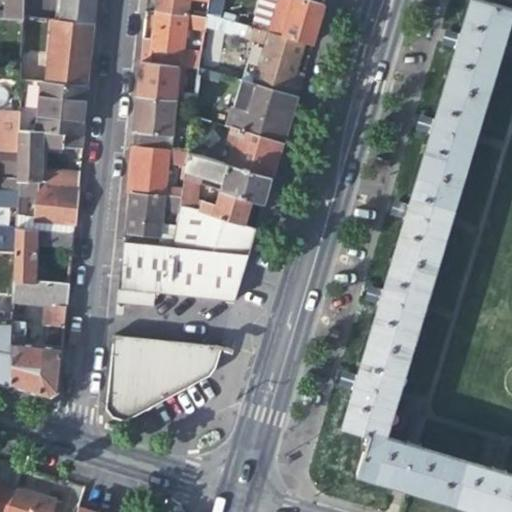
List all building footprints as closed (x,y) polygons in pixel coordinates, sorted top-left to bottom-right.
[(5,0),(4,20),(22,21),(22,20),(22,0),(5,0)] [(61,0),(60,18),(92,22),(93,9),(94,0),(61,0)] [(186,14),(187,0),(156,0),(155,11),(186,14)] [(206,0),(205,14),(221,18),(223,0),(206,0)] [(262,22),(260,29),(272,32),(301,40),(302,40),(311,43),(317,23),(323,4),(309,0),(278,0),(271,24),(262,22)] [(455,48),(445,81),(487,94),(511,12),(511,7),(485,0),(469,0),(459,34),(457,34),(455,40),(453,47),(455,48)] [(186,27),(203,28),(203,26),(205,17),(186,14),(155,11),(153,26),(151,37),(150,46),(141,46),(139,62),(147,63),(198,68),(198,67),(200,51),(183,49),(186,27)] [(203,26),(203,28),(220,33),(225,19),(221,18),(205,14),(205,17),(203,26)] [(91,47),(93,22),(92,22),(60,18),(50,17),(42,81),(43,81),(89,84),(91,63),(93,47),(91,47)] [(225,19),(220,33),(265,46),(254,83),(296,95),(300,80),(290,77),(294,61),(301,40),(272,32),(260,29),(225,19)] [(142,37),(141,46),(150,46),(151,37),(142,37)] [(143,97),(143,94),(147,63),(139,62),(138,75),(136,96),(143,97)] [(183,78),(196,79),(198,68),(147,63),(143,94),(180,98),(183,78)] [(216,72),(198,67),(198,68),(196,79),(193,103),(191,118),(209,123),(216,72)] [(226,128),(230,129),(281,143),(289,116),(296,95),(254,83),(249,82),(241,79),(226,128)] [(89,84),(43,81),(42,81),(20,80),(19,110),(30,111),(37,111),(36,131),(39,131),(84,135),(87,106),(89,84)] [(429,134),(419,167),(461,179),(487,94),(445,81),(433,120),(431,119),(429,124),(427,133),(429,134)] [(175,101),(143,97),(136,96),(133,120),(131,145),(170,150),(175,101)] [(0,148),(17,149),(18,130),(19,112),(0,111),(0,148)] [(233,146),(227,164),(271,177),(275,162),(281,143),(230,129),(227,144),(233,146)] [(83,148),(84,135),(39,131),(36,131),(30,131),(18,130),(17,149),(17,171),(16,180),(39,182),(79,185),(80,172),(40,169),(41,155),(42,147),(61,148),(62,147),(83,148)] [(166,164),(185,166),(187,152),(170,150),(131,145),(129,165),(127,184),(163,189),(166,164)] [(0,170),(17,171),(17,149),(0,148),(0,170)] [(222,181),(220,190),(251,199),(263,203),(267,189),(271,177),(227,164),(187,152),(185,166),(184,170),(222,181)] [(403,218),(393,252),(436,264),(461,179),(419,167),(408,204),(405,204),(403,209),(401,217),(403,218)] [(183,179),(180,205),(192,209),(199,184),(183,179)] [(39,182),(35,216),(34,219),(75,223),(77,203),(79,185),(39,182)] [(163,194),(163,189),(127,184),(126,190),(163,194)] [(249,208),(251,199),(220,190),(215,205),(200,201),(196,210),(244,224),(249,208)] [(172,208),(164,243),(172,244),(179,209),(176,209),(178,200),(157,197),(157,195),(154,194),(154,197),(131,194),(129,211),(126,232),(158,236),(162,206),(172,208)] [(248,254),(256,227),(244,224),(196,210),(192,209),(180,205),(179,209),(172,244),(164,243),(121,238),(116,288),(168,293),(234,298),(248,254)] [(0,252),(14,253),(15,228),(15,214),(16,208),(0,207),(0,252)] [(35,216),(15,214),(15,228),(74,233),(75,223),(34,219),(35,216)] [(73,246),(74,233),(15,228),(14,253),(14,277),(37,280),(38,257),(38,243),(73,246)] [(378,303),(368,337),(410,350),(436,264),(393,252),(382,289),(379,289),(378,294),(375,302),(378,303)] [(69,283),(37,280),(14,277),(13,298),(13,301),(46,305),(44,324),(64,327),(69,283)] [(166,313),(168,293),(116,288),(114,310),(166,313)] [(0,381),(11,385),(13,313),(13,312),(5,312),(4,319),(0,319),(0,381)] [(13,313),(11,385),(33,392),(49,396),(58,392),(63,337),(54,336),(52,345),(23,342),(24,320),(20,320),(21,314),(13,313)] [(123,419),(163,398),(160,393),(171,339),(111,335),(104,408),(110,416),(123,419)] [(342,423),(367,430),(384,436),(410,350),(368,337),(357,372),(354,371),(353,377),(350,386),(353,386),(342,423)] [(221,342),(171,339),(160,393),(163,398),(209,374),(214,368),(215,362),(221,342)] [(387,482),(441,498),(453,456),(419,446),(420,443),(405,438),(404,442),(384,436),(367,430),(354,473),(387,482)] [(481,510),(487,511),(511,511),(511,473),(504,471),(505,468),(491,464),(490,467),(453,456),(441,498),(481,510)] [(0,511),(8,511),(15,488),(0,483),(0,511)] [(35,494),(15,488),(8,511),(58,511),(61,502),(35,494)]
